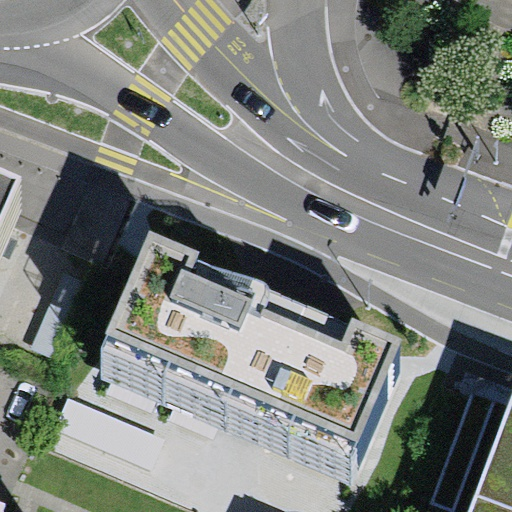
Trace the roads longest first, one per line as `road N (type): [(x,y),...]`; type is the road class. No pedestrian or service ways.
road 1 (primary): [(344,199),(307,74),(297,0)]
road 2 (primary): [(90,71),(137,100),(273,157)]
road 3 (primary): [(273,157),(174,0)]
road 4 (primary): [(344,199),(511,262)]
